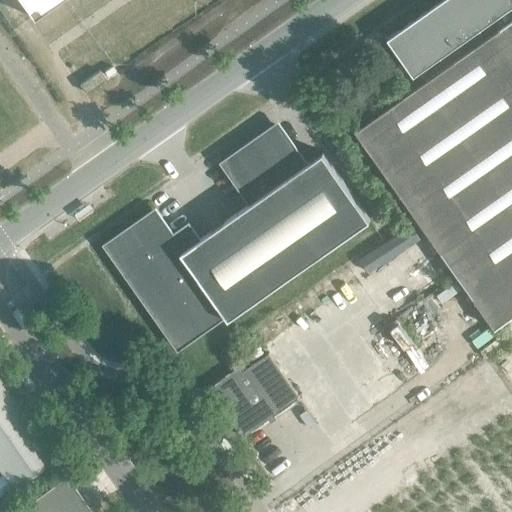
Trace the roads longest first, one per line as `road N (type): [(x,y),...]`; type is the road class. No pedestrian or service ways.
road 1 (unclassified): [(0,246),(342,0)]
road 2 (unclassified): [(154,511),(0,296)]
